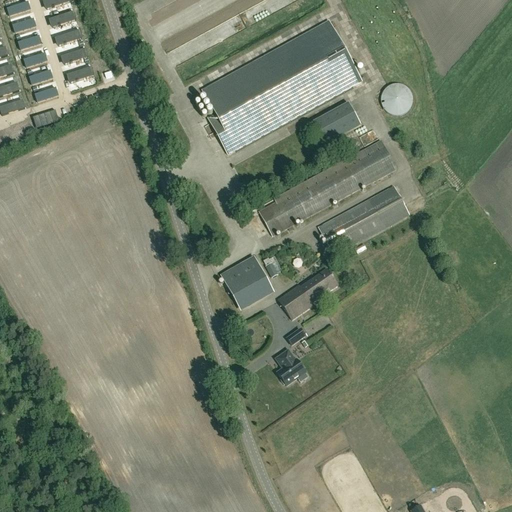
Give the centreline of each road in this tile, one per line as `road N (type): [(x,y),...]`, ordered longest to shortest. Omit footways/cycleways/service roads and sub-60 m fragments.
road 1 (unclassified): [(281,511),(248,439),(106,0)]
road 2 (unknown): [(195,133),(248,256)]
